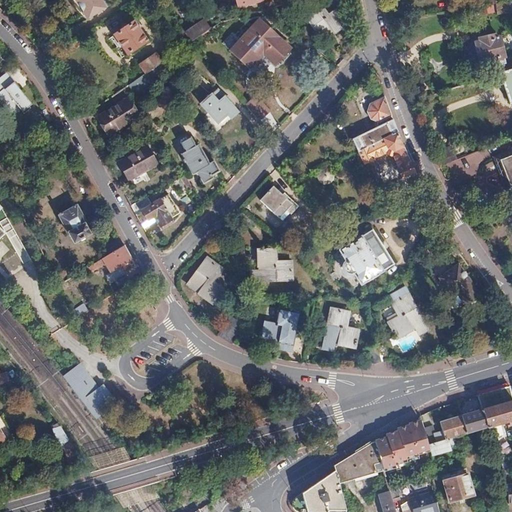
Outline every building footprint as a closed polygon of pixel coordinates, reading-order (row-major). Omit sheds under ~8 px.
[(69,0),(74,6),(77,5),(81,11),(79,12),(82,16),(84,15),(89,15),(90,18),(109,6),(105,0),(69,0)] [(511,10),(511,0),(495,3),(497,13),(511,10)] [(304,12),(320,37),(332,30),(333,32),(347,23),(346,20),(348,19),(346,16),(345,16),(339,7),(329,14),(321,1),(304,12)] [(492,10),(491,3),(483,5),(479,5),(480,12),(492,10)] [(290,47),(277,36),(258,18),(248,28),(246,26),(237,35),(240,38),(229,49),(249,67),(262,52),(274,64),(290,47)] [(191,41),(207,30),(209,28),(203,20),(185,32),(186,34),(191,41)] [(147,41),(134,21),(113,35),(127,54),(147,41)] [(505,61),(497,36),(492,37),(491,33),(477,38),(478,41),(473,43),(482,69),(505,61)] [(191,41),(186,34),(172,43),(177,50),(191,41)] [(262,52),(249,66),(258,74),(271,61),(262,52)] [(145,73),(161,62),(155,53),(139,64),(145,73)] [(511,67),(500,71),(510,102),(511,101),(511,67)] [(30,104),(12,81),(3,88),(0,83),(0,103),(4,106),(11,115),(19,109),(21,111),(30,104)] [(427,95),(423,85),(408,89),(411,96),(412,100),(427,95)] [(237,111),(218,89),(201,103),(217,122),(226,114),(230,118),(237,111)] [(395,125),(388,105),(385,97),(375,102),(370,110),(374,118),(380,120),(377,127),(353,138),(359,150),(362,148),(397,131),(395,125)] [(98,116),(109,134),(138,116),(126,98),(98,116)] [(405,149),(397,131),(362,148),(359,150),(364,163),(375,159),(374,157),(385,152),(393,155),(398,167),(397,167),(402,178),(415,172),(414,170),(413,167),(405,149)] [(208,162),(197,144),(195,145),(190,137),(180,142),(185,150),(181,153),(192,173),(199,175),(203,182),(213,177),(211,173),(218,170),(212,160),(208,162)] [(146,146),(119,161),(130,179),(157,164),(146,146)] [(458,159),(454,149),(440,155),(444,164),(458,159)] [(511,190),(511,175),(505,178),(498,160),(507,157),(510,150),(492,157),(498,172),(507,193),(511,190)] [(511,150),(510,150),(507,157),(498,160),(505,178),(511,175),(511,150)] [(188,190),(181,177),(173,181),(176,185),(180,194),(188,190)] [(274,186),(260,200),(279,218),(286,210),(291,214),(299,206),(284,192),(283,194),(274,186)] [(179,211),(168,193),(151,204),(147,196),(131,206),(141,224),(154,216),(157,221),(160,226),(162,225),(162,226),(171,221),(170,219),(172,217),(171,216),(179,211)] [(90,233),(85,224),(87,222),(77,205),(59,216),(69,234),(71,232),(77,241),(90,233)] [(255,223),(237,209),(232,215),(250,229),(255,223)] [(144,229),(157,221),(154,216),(141,224),(143,228),(144,229)] [(394,264),(372,229),(339,249),(346,260),(344,261),(343,264),(342,266),(342,268),(343,271),(345,273),(348,274),(350,275),(354,273),(360,284),(394,264)] [(456,244),(447,231),(435,239),(443,252),(456,244)] [(106,255),(124,243),(121,237),(102,249),(106,255)] [(133,259),(124,243),(106,255),(86,268),(87,271),(91,269),(93,272),(107,262),(113,272),(107,276),(110,281),(124,272),(121,266),(133,259)] [(291,281),(291,260),(276,260),(276,249),(266,249),(266,247),(260,247),(260,250),(259,250),(259,266),(261,266),(261,271),(253,271),(252,280),(291,281)] [(200,296),(214,303),(215,301),(218,303),(221,298),(220,297),(224,288),(214,283),(221,269),(203,260),(189,288),(201,294),(200,296)] [(478,293),(457,264),(438,278),(452,296),(457,292),(465,303),(478,293)] [(420,334),(428,330),(406,287),(396,293),(399,299),(391,303),(399,317),(389,322),(393,331),(392,331),(395,336),(396,335),(397,338),(413,330),(412,329),(416,327),(420,334)] [(76,319),(89,311),(84,304),(72,312),(76,319)] [(278,350),(294,352),(300,313),(281,310),(279,325),(266,323),(264,333),(263,333),(262,337),(265,337),(264,340),(279,342),(278,350)] [(351,314),(332,310),(325,350),(334,352),(336,343),(340,344),(340,346),(356,349),(357,345),(359,345),(360,339),(359,339),(360,332),(348,330),(351,314)] [(224,338),(236,319),(229,315),(218,334),(220,336),(224,338)] [(232,342),(243,323),(236,319),(224,338),(228,341),(232,342)] [(383,345),(369,350),(373,364),(388,359),(383,345)] [(81,361),(61,376),(91,416),(111,401),(81,361)] [(0,368),(0,380),(9,376),(4,367),(0,368)] [(511,392),(510,386),(495,391),(479,396),(483,409),(488,427),(503,423),(504,426),(508,424),(507,422),(511,420),(511,392)] [(488,427),(483,409),(463,415),(468,433),(488,427)] [(468,433),(463,415),(442,422),(448,439),(455,437),(468,433)] [(382,439),(376,440),(384,469),(396,466),(396,464),(408,460),(408,458),(420,454),(419,453),(431,449),(430,444),(425,429),(423,419),(417,421),(411,423),(411,424),(405,426),(399,427),(400,430),(394,432),(387,434),(388,437),(382,439)] [(78,451),(70,438),(59,423),(59,422),(54,426),(60,445),(65,444),(69,455),(79,452),(78,451)] [(439,442),(434,426),(425,429),(430,444),(439,442)] [(511,468),(502,436),(492,439),(501,471),(511,468)] [(431,449),(433,455),(452,450),(451,447),(457,446),(455,437),(448,439),(439,442),(430,444),(431,449)] [(384,469),(376,440),(366,446),(355,453),(345,460),(336,465),(341,484),(385,471),(384,469)] [(86,463),(83,458),(79,452),(69,455),(73,467),(86,463)] [(345,511),(335,472),(298,495),(295,497),(294,499),(293,501),(292,504),(294,507),(295,509),(297,510),(299,511),(301,511),(304,511),(307,510),(307,511),(345,511)] [(474,494),(469,475),(460,477),(459,473),(452,476),(452,473),(443,476),(450,501),(474,494)] [(395,511),(391,492),(377,496),(381,511),(395,511)] [(440,511),(435,492),(410,499),(412,504),(403,507),(404,511),(440,511)] [(116,511),(111,503),(100,510),(101,511),(116,511)]
